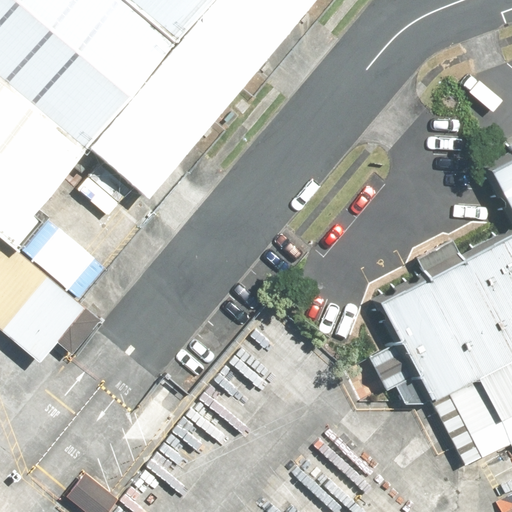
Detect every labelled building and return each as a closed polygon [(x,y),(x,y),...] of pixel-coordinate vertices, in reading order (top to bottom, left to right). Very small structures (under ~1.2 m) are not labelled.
[(168,44),(115,0),(0,0),(0,90),(75,153),(86,142),(168,44)] [(205,0),(168,44),(86,142),(139,186),(296,0),(205,0)] [(115,0),(168,44),(205,0),(115,0)] [(0,243),(75,153),(0,90),(0,243)] [(508,238),(368,305),(449,475),(511,445),(511,154),(476,172),(508,238)] [(102,511),(116,497),(83,468),(60,495),(79,511),(102,511)]
